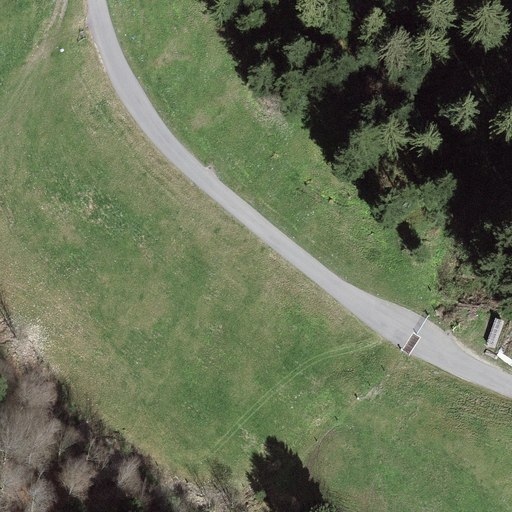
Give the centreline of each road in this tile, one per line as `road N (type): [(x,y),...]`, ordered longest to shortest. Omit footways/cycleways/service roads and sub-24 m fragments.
road 1 (unclassified): [(97,0),(116,67),(145,118),(197,179),(321,281),(511,383)]
road 2 (track): [(59,0),(0,138)]
